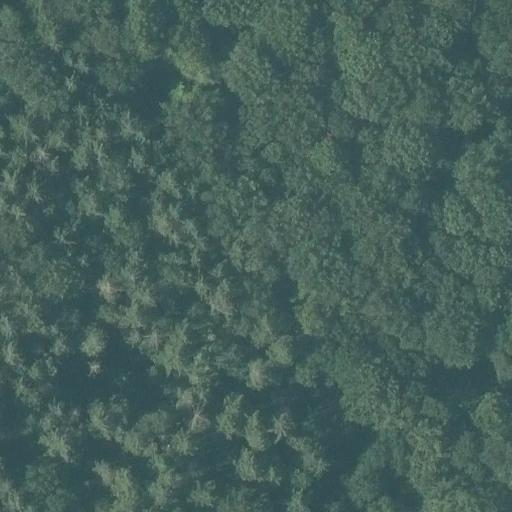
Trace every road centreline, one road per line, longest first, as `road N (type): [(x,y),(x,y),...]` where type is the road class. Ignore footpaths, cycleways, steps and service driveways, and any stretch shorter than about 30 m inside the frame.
road 1 (track): [(342,511),(511,376)]
road 2 (track): [(0,415),(76,511)]
